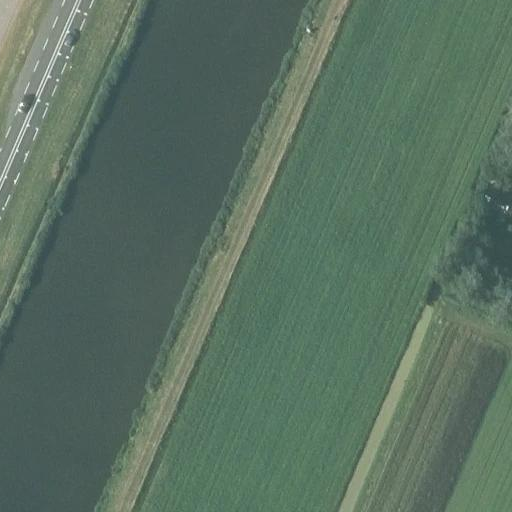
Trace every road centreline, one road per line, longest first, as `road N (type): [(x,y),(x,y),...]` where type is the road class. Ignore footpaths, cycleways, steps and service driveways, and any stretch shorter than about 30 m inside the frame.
road 1 (track): [(120,511),(334,0)]
road 2 (primary): [(0,181),(77,0)]
